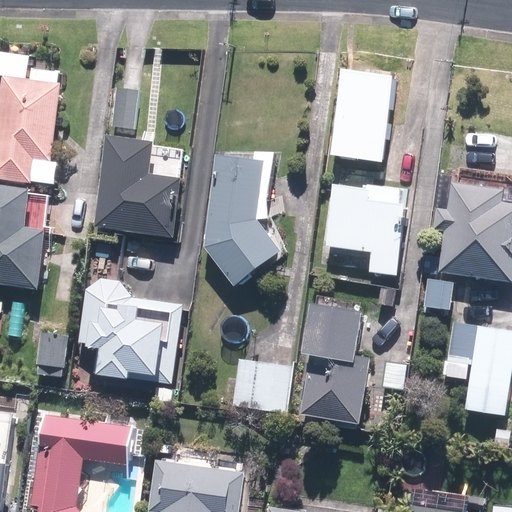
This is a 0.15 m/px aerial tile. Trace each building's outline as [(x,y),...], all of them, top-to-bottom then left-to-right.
[(56,164),(66,86),(7,78),(0,131),(0,180),(36,185),(39,162),(56,164)] [(138,131),(143,92),(121,89),(116,128),(138,131)] [(342,161),(377,166),(383,126),(346,122),(342,161)] [(187,180),(155,176),(160,143),(112,137),(108,170),(107,175),(100,229),(179,240),(187,180)] [(220,157),(208,244),(237,283),(282,250),(259,219),(266,162),(220,157)] [(441,275),(511,284),(511,205),(507,205),(508,192),(453,185),(450,211),(439,210),(437,232),(445,233),(441,275)] [(53,232),(33,230),(39,192),(0,186),(0,284),(44,291),(53,232)] [(372,274),(399,278),(408,208),(401,207),(403,192),(373,188),(372,192),(336,188),(329,248),(374,254),(372,274)] [(106,279),(90,291),(83,343),(109,347),(105,377),(137,381),(138,378),(177,383),(181,356),(188,306),(139,298),(125,282),(106,279)] [(456,281),(428,280),(427,308),(455,309),(456,281)] [(303,417),(363,426),(372,360),(360,358),(366,316),(313,308),(307,356),(312,357),(303,417)] [(467,411),(506,417),(511,377),(511,332),(480,328),(467,411)] [(71,368),(74,337),(47,334),(44,365),(71,368)] [(234,407),(289,414),(295,369),(240,363),(234,407)] [(176,389),(155,387),(152,412),(174,415),(176,389)] [(0,511),(9,511),(14,481),(16,465),(11,465),(19,415),(0,411),(0,511)] [(83,511),(81,508),(87,459),(133,465),(138,428),(48,415),(35,507),(44,508),(43,511),(83,511)] [(163,511),(243,511),(249,467),(160,454),(153,505),(164,507),(163,511)] [(470,511),(471,507),(410,499),(408,511),(470,511)]
